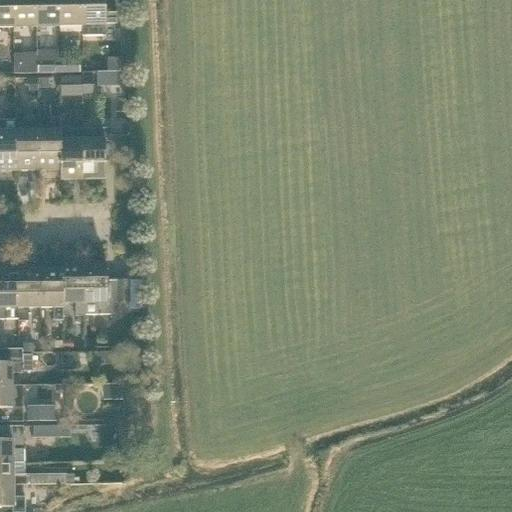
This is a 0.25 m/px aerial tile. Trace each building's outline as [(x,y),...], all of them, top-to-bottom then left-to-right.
[(0,0),(0,28),(13,28),(12,0),(0,0)] [(12,0),(13,28),(36,28),(35,0),(12,0)] [(59,27),(58,0),(35,0),(36,28),(59,27)] [(58,0),(59,27),(82,27),(81,0),(58,0)] [(81,0),(82,27),(105,26),(104,0),(81,0)] [(59,76),(59,62),(59,53),(38,53),(38,76),(59,76)] [(59,62),(59,76),(81,76),(81,62),(59,62)] [(79,78),(67,78),(67,87),(79,87),(79,78)] [(81,78),(82,95),(92,95),(92,78),(81,78)] [(36,92),(36,79),(24,80),(25,92),(36,92)] [(49,80),(39,80),(39,90),(49,90),(49,80)] [(59,106),(50,107),(50,118),(59,118),(59,106)] [(17,171),(39,171),(38,132),(26,132),(26,119),(15,119),(16,121),(17,171)] [(39,171),(60,170),(61,170),(60,129),(61,129),(60,119),(50,119),(51,132),(38,132),(39,171)] [(16,121),(4,122),(0,121),(0,171),(17,171),(16,121)] [(60,180),(83,180),(82,130),(70,130),(70,129),(61,129),(60,129),(61,170),(60,170),(60,180)] [(111,130),(94,130),(82,130),(83,180),(105,179),(105,142),(111,142),(111,130)] [(85,317),(85,316),(84,266),(62,266),(62,270),(62,304),(63,304),(75,304),(75,317),(85,317)] [(106,266),(95,266),(84,266),(85,316),(97,316),(113,315),(113,303),(107,303),(106,266)] [(18,320),(18,271),(0,270),(0,320),(18,320)] [(40,270),(18,271),(18,320),(18,322),(28,322),(28,309),(40,309),(40,270)] [(63,321),(63,304),(62,304),(62,270),(40,270),(40,309),(53,309),(53,322),(63,321)] [(144,280),(130,281),(130,303),(131,309),(145,309),(144,280)] [(115,281),(116,304),(130,303),(130,281),(115,281)] [(72,343),(64,343),(64,351),(72,351),(72,343)] [(23,345),(23,354),(34,354),(34,345),(23,345)] [(0,386),(11,387),(11,374),(22,374),(22,350),(0,350),(0,386)] [(22,355),(23,373),(32,372),(32,355),(22,355)] [(11,399),(11,387),(0,386),(0,423),(23,423),(23,399),(11,399)] [(23,463),(23,427),(0,427),(0,463),(13,464),(23,463)] [(32,428),(33,443),(49,443),(49,428),(32,428)] [(0,485),(13,485),(13,486),(26,486),(26,476),(13,476),(13,464),(0,463),(0,485)] [(65,485),(65,475),(26,476),(26,486),(65,485)] [(13,498),(13,486),(13,485),(0,485),(0,508),(12,508),(12,511),(24,511),(24,498),(13,498)]
